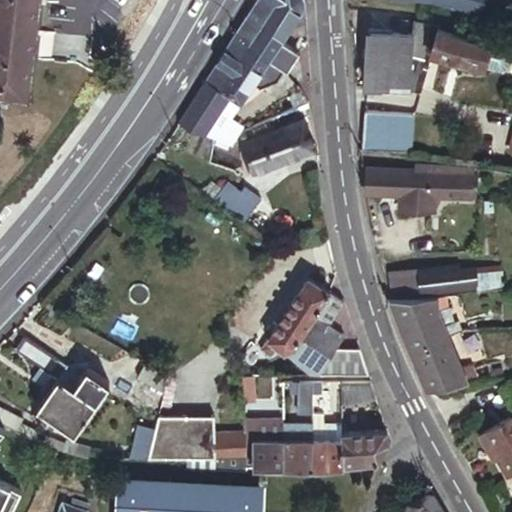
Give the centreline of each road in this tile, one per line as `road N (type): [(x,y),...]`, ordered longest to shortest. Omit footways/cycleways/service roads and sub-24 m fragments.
road 1 (residential): [(328,0),(361,279),(385,354),(465,511)]
road 2 (secondary): [(200,0),(113,136),(0,278)]
